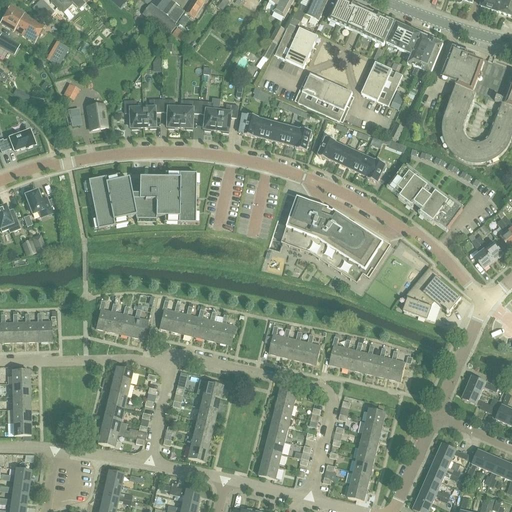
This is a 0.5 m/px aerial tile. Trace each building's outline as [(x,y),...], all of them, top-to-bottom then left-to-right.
[(69,0),(49,0),(55,6),(61,12),(71,2),(69,0)] [(160,10),(164,13),(172,2),(169,0),(153,0),(151,3),(152,4),(143,15),(143,16),(139,21),(143,23),(144,21),(145,22),(148,19),(171,36),(174,32),(178,27),(159,12),(160,10)] [(194,0),(186,13),(194,19),(205,3),(199,0),(194,0)] [(274,13),(284,19),(295,0),(269,0),(268,3),(277,7),(274,13)] [(293,19),(301,23),(303,18),(308,20),(310,20),(311,18),(319,22),(328,0),(311,0),(308,8),(300,4),(293,19)] [(342,0),(338,0),(329,21),(339,26),(349,3),(342,0)] [(483,0),(481,7),(499,13),(503,0),(483,0)] [(511,0),(503,0),(499,13),(511,17),(511,0)] [(172,2),(164,13),(171,19),(180,8),(172,2)] [(349,3),(339,26),(348,30),(359,7),(349,3)] [(1,24),(35,43),(44,26),(10,7),(1,24)] [(359,7),(348,30),(356,34),(364,37),(374,14),(367,11),(359,7)] [(374,14),(364,37),(374,42),(384,19),(374,14)] [(385,19),(374,42),(386,47),(387,46),(396,24),(385,19)] [(399,51),(409,30),(396,24),(387,46),(399,51)] [(289,25),(285,36),(313,48),(317,38),(300,30),(297,36),(294,34),(296,28),(289,25)] [(262,57),(269,62),(285,31),(278,27),(270,41),(270,42),(262,57)] [(172,36),(181,43),(187,36),(178,29),(172,36)] [(412,56),(421,36),(409,30),(399,51),(412,56)] [(285,36),(280,46),(308,59),(313,48),(285,36)] [(412,76),(416,78),(433,41),(421,36),(412,56),(408,65),(415,68),(412,76)] [(0,47),(14,56),(18,48),(0,37),(0,47)] [(416,78),(420,79),(423,72),(431,75),(444,46),(433,41),(416,78)] [(47,61),(58,68),(69,50),(57,43),(47,61)] [(165,53),(173,53),(173,45),(165,45),(165,53)] [(308,59),(280,46),(275,57),(303,69),(308,59)] [(442,79),(457,85),(457,87),(473,93),(484,64),(473,59),(474,57),(453,49),(442,79)] [(154,73),(162,73),(161,57),(158,57),(154,64),(154,73)] [(372,75),(388,82),(391,84),(398,87),(402,76),(396,73),(393,80),(389,78),(392,72),(376,64),(372,75)] [(385,88),(388,82),(372,75),(367,85),(383,92),(387,94),(393,97),(398,87),(391,84),(389,90),(385,88)] [(298,104),(309,109),(321,80),(310,76),(298,104)] [(323,103),(331,85),(321,80),(309,109),(319,113),(322,107),(316,105),(318,100),(323,103)] [(49,85),(45,82),(41,88),(45,91),(49,85)] [(63,96),(74,102),(79,91),(69,85),(63,96)] [(329,118),(342,89),(331,85),(323,103),(329,106),(328,110),(322,107),(319,113),(329,118)] [(380,98),(383,92),(367,85),(362,95),(389,107),(393,97),(387,94),(384,100),(380,98)] [(473,93),(457,87),(445,118),(444,121),(443,124),(443,127),(443,130),(443,133),(443,136),(444,139),(444,142),(446,145),(447,147),(448,150),(450,152),(452,154),(454,156),(456,158),(459,160),(461,162),(464,163),(466,164),(469,165),(472,165),(475,166),(478,166),(481,166),(484,165),(486,165),(489,164),(492,163),(495,161),(498,160),(500,158),(502,156),(505,153),(506,151),(508,148),(510,145),(511,143),(511,139),(511,102),(508,100),(497,96),(495,102),(502,105),(491,136),(490,138),(488,140),(486,142),(485,143),(484,143),(482,144),(481,144),(479,145),(478,145),(477,145),(474,144),(472,144),(471,143),(470,142),(468,141),(466,139),(465,137),(464,134),(463,132),(463,129),(464,128),(464,126),(476,94),(473,93)] [(13,93),(27,101),(30,96),(16,88),(13,93)] [(342,89),(329,118),(340,123),(352,94),(342,89)] [(392,107),(399,110),(402,101),(396,98),(392,107)] [(162,114),(162,101),(150,102),(150,109),(143,109),(144,129),(150,129),(150,131),(156,130),(156,114),(162,114)] [(181,129),(181,109),(175,109),(175,102),(162,101),(162,114),(169,114),(168,130),(174,131),(175,129),(181,129)] [(144,129),(143,109),(137,110),(137,102),(125,103),(125,115),(131,115),(132,131),(138,131),(138,129),(144,129)] [(200,115),(201,103),(182,102),(181,109),(181,129),(186,129),(186,131),(193,131),(193,115),(200,115)] [(211,131),(217,132),(219,113),(213,112),(214,104),(201,103),(200,115),(206,116),(204,132),(211,133),(211,131)] [(87,109),(90,132),(107,129),(103,106),(87,109)] [(222,135),(229,135),(231,119),(237,120),(239,108),(227,106),(226,114),(219,113),(217,132),(223,133),(222,135)] [(243,136),(254,139),(259,120),(259,119),(248,116),(248,117),(242,116),(239,134),(243,135),(243,136)] [(255,138),(265,140),(269,123),(259,120),(254,139),(255,138)] [(265,140),(275,143),(280,125),(269,123),(265,140)] [(390,138),(399,143),(406,129),(396,124),(390,138)] [(275,143),(285,146),(290,128),(280,125),(275,143)] [(295,150),(296,150),(301,131),(290,128),(285,146),(295,149),(295,150)] [(296,150),(306,153),(310,140),(311,141),(313,136),(311,135),(312,133),(301,130),(301,131),(296,150)] [(33,137),(31,138),(29,132),(3,142),(3,140),(0,141),(0,150),(1,154),(13,149),(14,153),(25,149),(26,150),(35,147),(34,145),(36,144),(33,137)] [(328,162),(336,144),(337,143),(326,138),(325,141),(324,140),(322,145),(323,145),(318,157),(328,162)] [(329,161),(338,165),(346,149),(336,144),(328,162),(329,161)] [(398,152),(403,154),(406,147),(400,145),(398,152)] [(338,165),(348,170),(356,153),(346,149),(338,165)] [(348,170),(358,174),(366,158),(356,153),(348,170)] [(421,159),(430,162),(431,156),(423,153),(421,159)] [(367,180),(375,162),(366,158),(358,174),(367,179),(367,180)] [(434,164),(443,168),(446,163),(437,159),(434,164)] [(367,180),(377,185),(383,173),(384,174),(387,169),(385,168),(386,166),(376,161),(375,162),(367,180)] [(447,171),(456,176),(459,170),(451,165),(447,171)] [(404,167),(389,187),(397,193),(399,190),(403,193),(400,198),(408,204),(410,201),(414,204),(412,207),(413,208),(415,205),(423,211),(421,214),(424,211),(428,214),(425,217),(434,223),(437,218),(441,221),(439,225),(447,231),(463,210),(449,200),(448,202),(436,193),(432,198),(424,193),(428,188),(416,178),(417,176),(404,167)] [(460,178),(468,183),(471,177),(463,172),(460,178)] [(156,187),(139,187),(139,179),(132,179),(129,179),(127,180),(106,184),(105,178),(88,182),(90,182),(92,192),(90,192),(92,205),(95,205),(95,207),(93,207),(95,220),(98,219),(99,229),(97,230),(114,227),(113,222),(136,217),(135,221),(136,221),(136,218),(155,218),(155,221),(156,221),(156,218),(178,218),(178,224),(195,224),(195,223),(193,223),(193,213),(195,213),(195,200),(193,200),(193,198),(195,198),(195,185),(193,185),(193,175),(196,175),(196,174),(179,174),(179,180),(156,180),(156,187)] [(486,196),(495,202),(500,194),(490,189),(486,196)] [(39,213),(41,218),(52,214),(48,203),(42,205),(37,192),(25,197),(28,204),(26,205),(29,212),(31,211),(33,215),(39,213)] [(311,254),(357,285),(363,276),(369,280),(391,247),(334,212),(333,214),(328,212),(329,210),(298,199),(283,245),(311,254)] [(8,231),(10,234),(21,230),(16,217),(10,219),(5,207),(0,208),(0,229),(2,233),(8,231)] [(507,227),(511,224),(506,217),(502,221),(507,227)] [(500,239),(510,251),(511,248),(511,233),(510,231),(507,227),(502,221),(498,224),(506,234),(500,239)] [(480,230),(486,238),(492,233),(485,225),(480,230)] [(31,239),(38,256),(47,253),(41,235),(31,239)] [(475,258),(484,271),(494,263),(476,240),(473,236),(468,239),(472,244),(477,249),(476,250),(480,254),(475,258)] [(476,240),(494,263),(503,256),(494,244),(489,248),(485,243),(480,237),(476,240)] [(32,242),(22,246),(26,258),(37,254),(32,242)] [(403,312),(427,321),(432,308),(429,307),(433,303),(446,313),(446,314),(446,315),(447,316),(448,316),(449,316),(449,315),(450,315),(450,314),(450,313),(453,308),(454,309),(456,306),(461,299),(439,281),(441,279),(429,269),(402,302),(406,303),(403,312)] [(95,330),(106,332),(111,313),(103,311),(105,303),(101,302),(99,311),(100,311),(95,330)] [(129,338),(144,341),(148,322),(139,320),(141,312),(143,312),(145,303),(139,302),(137,311),(136,310),(136,311),(134,319),(129,338)] [(159,330),(169,332),(174,313),(167,311),(168,303),(164,302),(162,311),(163,311),(159,330)] [(106,332),(118,335),(123,316),(115,314),(117,306),(113,305),(111,313),(106,332)] [(169,332),(181,335),(186,316),(178,314),(180,306),(176,305),(174,313),(169,332)] [(118,335),(129,338),(134,319),(127,317),(129,309),(125,308),(123,316),(118,335)] [(181,335),(193,338),(198,319),(190,317),(192,309),(188,308),(186,316),(181,335)] [(198,319),(193,338),(205,341),(210,322),(202,320),(204,312),(200,311),(198,319)] [(212,313),(210,322),(205,341),(217,344),(221,324),(214,323),(216,314),(212,313)] [(25,324),(26,343),(38,343),(37,323),(30,324),(29,315),(25,315),(25,324)] [(37,323),(38,343),(52,343),(51,323),(42,323),(41,315),(37,315),(37,323)] [(1,344),(13,344),(13,324),(5,324),(5,316),(0,316),(1,324),(1,344)] [(13,324),(13,344),(26,343),(25,324),(17,324),(17,316),(13,316),(13,324)] [(217,344),(230,347),(235,328),(226,325),(228,317),(223,316),(221,324),(217,344)] [(269,355),(279,358),(284,338),(277,336),(278,328),(274,327),(272,335),(268,334),(265,344),(271,345),(269,355)] [(279,358),(291,360),(296,341),(288,339),(290,331),(286,330),(284,338),(279,358)] [(291,360),(303,363),(308,344),(300,342),(302,334),(298,333),(296,341),(291,360)] [(303,363),(317,367),(321,347),(312,345),(314,337),(310,336),(308,344),(303,363)] [(329,366),(340,369),(345,349),(337,347),(339,339),(335,338),(333,347),(334,347),(329,366)] [(345,349),(340,369),(352,371),(356,352),(349,350),(351,342),(346,341),(345,349)] [(352,371),(364,374),(368,355),(361,353),(363,345),(358,344),(356,352),(352,371)] [(368,355),(364,374),(376,377),(380,358),(373,356),(375,348),(370,347),(370,348),(368,355)] [(376,377),(388,380),(392,361),(384,359),(386,351),(382,349),(380,358),(376,377)] [(388,380),(401,383),(406,364),(396,362),(398,353),(394,352),(392,361),(388,380)] [(113,381),(129,386),(133,373),(116,368),(113,381)] [(12,372),(12,385),(29,385),(29,372),(12,372)] [(499,388),(502,390),(506,382),(495,377),(492,385),(499,388)] [(467,389),(481,395),(484,388),(486,384),(472,378),(467,389)] [(110,394),(126,398),(129,386),(113,381),(110,394)] [(199,382),(196,395),(203,397),(220,401),(223,388),(199,382)] [(12,385),(12,399),(30,398),(29,385),(12,385)] [(498,389),(490,386),(488,390),(496,394),(498,389)] [(278,401),(295,406),(298,393),(281,388),(278,401)] [(467,389),(462,400),(476,406),(481,408),(480,410),(493,416),(499,402),(493,400),(490,406),(483,403),(478,401),(481,395),(467,389)] [(107,407),(123,411),(126,398),(110,394),(107,407)] [(200,409),(216,413),(220,401),(203,397),(200,409)] [(12,399),(13,412),(30,411),(30,398),(12,399)] [(275,414),(292,418),(295,406),(278,401),(275,414)] [(104,419),(120,423),(123,411),(107,407),(104,419)] [(502,407),(496,420),(507,425),(511,414),(511,411),(507,409),(502,407)] [(197,422),(213,426),(216,413),(200,409),(197,422)] [(366,423),(383,427),(386,414),(369,410),(366,423)] [(13,412),(13,425),(31,424),(30,411),(13,412)] [(272,427),(288,431),(292,418),(275,414),(272,427)] [(100,432),(117,436),(120,423),(104,419),(100,432)] [(193,434),(210,439),(213,426),(197,422),(193,434)] [(363,436),(380,440),(383,427),(366,423),(363,436)] [(13,425),(13,438),(31,438),(31,424),(13,425)] [(269,439),(285,443),(288,431),(272,427),(269,439)] [(97,445),(114,449),(117,436),(100,432),(97,445)] [(190,447),(207,451),(210,439),(193,434),(190,447)] [(360,448),(377,453),(380,440),(363,436),(360,448)] [(265,452),(282,456),(285,443),(269,439),(265,452)] [(442,445),(438,456),(452,462),(454,457),(459,460),(459,458),(467,461),(469,456),(461,453),(456,452),(456,451),(442,445)] [(187,460),(204,464),(207,451),(190,447),(187,460)] [(357,461),(374,465),(377,453),(360,448),(357,461)] [(262,465),(279,469),(282,456),(265,452),(262,465)] [(478,452),(472,465),(473,465),(477,467),(483,470),(489,456),(478,452)] [(438,456),(433,467),(459,479),(461,474),(449,469),(452,462),(438,456)] [(489,456),(483,470),(492,474),(494,475),(500,461),(489,456)] [(354,474),(371,478),(374,465),(357,461),(354,474)] [(500,461),(494,475),(497,476),(505,479),(511,466),(500,461)] [(259,478),(276,482),(279,469),(262,465),(259,478)] [(433,467),(428,478),(442,484),(444,478),(457,483),(459,479),(433,467)] [(15,477),(14,482),(29,484),(31,473),(16,470),(15,477)] [(470,470),(466,477),(472,479),(475,472),(470,470)] [(109,473),(106,484),(121,487),(123,476),(109,473)] [(351,486),(368,490),(371,478),(354,474),(351,486)] [(129,482),(142,485),(144,480),(130,477),(129,482)] [(428,478),(423,489),(437,495),(438,492),(442,484),(428,478)] [(13,489),(12,494),(27,496),(29,484),(14,482),(14,483),(13,489)] [(106,484),(104,496),(118,499),(119,494),(121,487),(106,484)] [(183,503),(197,506),(200,495),(177,489),(177,488),(164,485),(162,491),(170,493),(169,495),(181,498),(182,496),(184,496),(183,503)] [(348,499),(364,504),(368,490),(351,486),(348,499)] [(418,500),(432,506),(436,498),(437,495),(423,489),(418,500)] [(11,501),(11,506),(26,508),(27,496),(12,494),(11,501)] [(104,496),(101,508),(115,511),(117,504),(117,501),(118,499),(104,496)] [(429,511),(432,506),(418,500),(413,511),(416,511),(429,511)] [(487,510),(493,511),(495,501),(490,500),(488,505),(487,510)] [(498,511),(499,508),(501,503),(496,501),(493,511),(494,511),(498,511)] [(180,511),(195,511),(197,506),(183,503),(180,511)]
